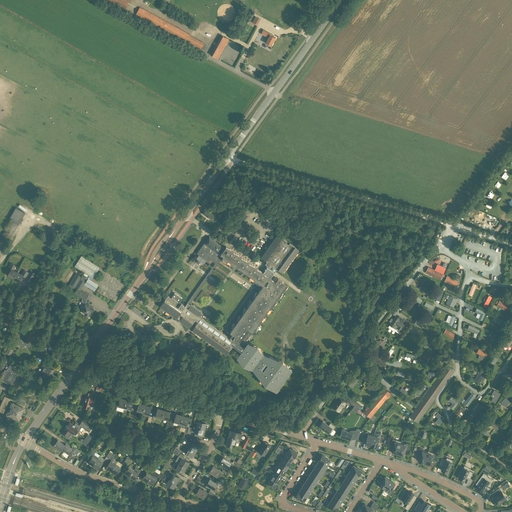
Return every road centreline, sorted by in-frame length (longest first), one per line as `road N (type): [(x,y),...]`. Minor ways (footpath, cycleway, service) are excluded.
road 1 (secondary): [(94,344),(340,0)]
road 2 (residential): [(177,499),(91,477),(30,444)]
road 3 (residential): [(74,370),(221,414)]
